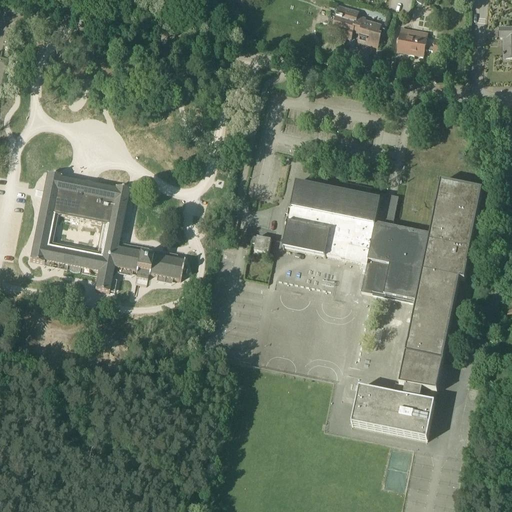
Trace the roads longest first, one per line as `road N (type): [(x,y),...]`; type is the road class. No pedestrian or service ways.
road 1 (residential): [(0,285),(129,311),(188,297),(200,270),(187,219),(191,196),(209,175),(223,114),(252,59)]
road 2 (unclassified): [(252,59),(2,8)]
road 3 (residential): [(478,97),(252,59)]
